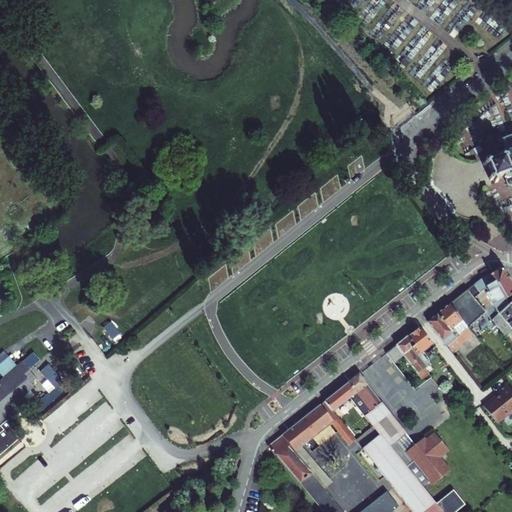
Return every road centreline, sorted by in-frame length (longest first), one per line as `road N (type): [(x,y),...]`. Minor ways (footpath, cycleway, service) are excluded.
road 1 (residential): [(498,255),(463,271),(266,425),(250,451),(234,511)]
road 2 (residential): [(498,255),(431,204),(408,140),(511,58)]
road 3 (track): [(289,0),(390,108),(400,147)]
